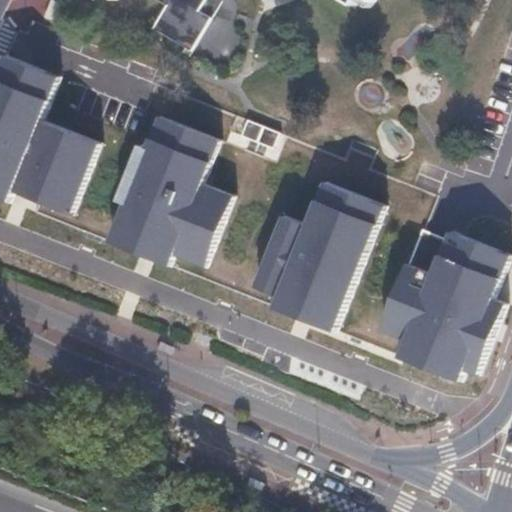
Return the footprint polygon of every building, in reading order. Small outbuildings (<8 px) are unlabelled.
[(156,0),(169,8),(156,30),(192,52),(212,19),(200,12),(207,0),(156,0)] [(60,79),(9,57),(0,77),(0,195),(18,202),(23,187),(76,210),(102,137),(52,118),(59,99),(52,96),(60,79)] [(221,142),(159,118),(111,241),(172,262),(180,253),(209,267),(238,193),(208,178),(221,142)] [(390,206),(327,186),(311,226),(282,215),(254,282),(285,295),(281,305),(347,330),(360,295),(378,301),(393,255),(378,244),(390,206)] [(500,297),(511,268),(511,252),(460,233),(442,272),(413,263),(385,332),(416,344),(410,357),(467,379),(471,373),(477,375),(509,304),(500,297)]
